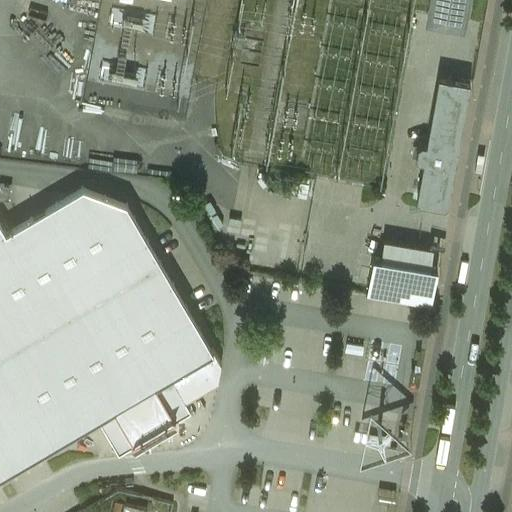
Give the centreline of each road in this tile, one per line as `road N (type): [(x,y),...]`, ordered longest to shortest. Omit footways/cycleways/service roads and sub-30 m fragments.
road 1 (secondary): [(511,92),(442,480)]
road 2 (secondary): [(477,511),(511,314)]
